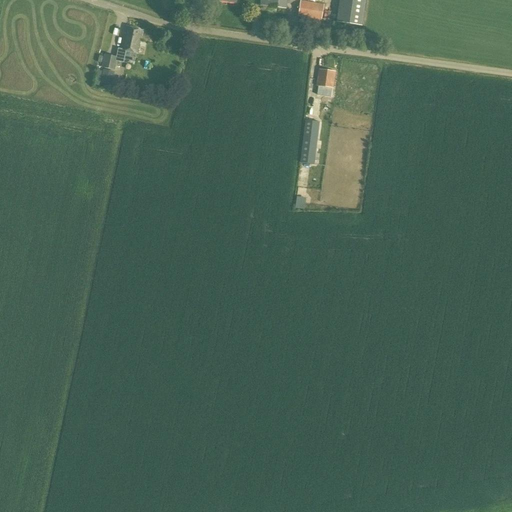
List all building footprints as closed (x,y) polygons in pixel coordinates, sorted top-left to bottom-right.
[(284,9),(285,0),(261,0),(260,6),(284,9)] [(321,20),(323,5),(301,1),(298,17),(321,20)] [(137,54),(142,30),(125,26),(120,50),(137,54)] [(115,71),(117,57),(104,55),(102,68),(115,71)] [(114,72),(103,70),(101,82),(112,85),(114,72)] [(333,88),(335,72),(318,70),(316,86),(333,88)] [(304,121),(301,152),(315,154),(319,122),(304,121)]
